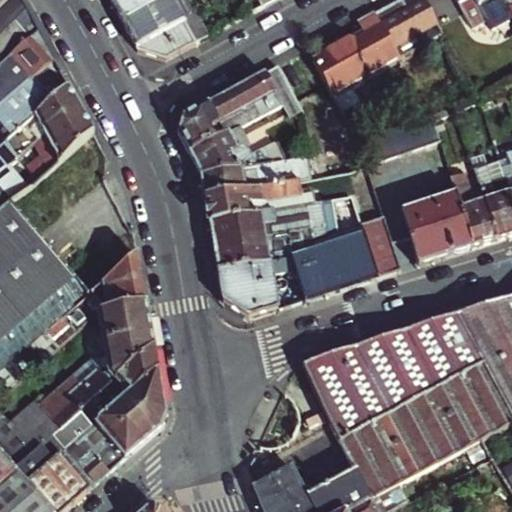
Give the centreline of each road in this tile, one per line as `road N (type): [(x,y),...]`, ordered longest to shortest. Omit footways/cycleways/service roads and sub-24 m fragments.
road 1 (residential): [(193,372),(511,272)]
road 2 (secondary): [(127,116),(165,204),(193,372)]
road 3 (residential): [(127,116),(338,0)]
road 4 (secondary): [(63,0),(127,116)]
